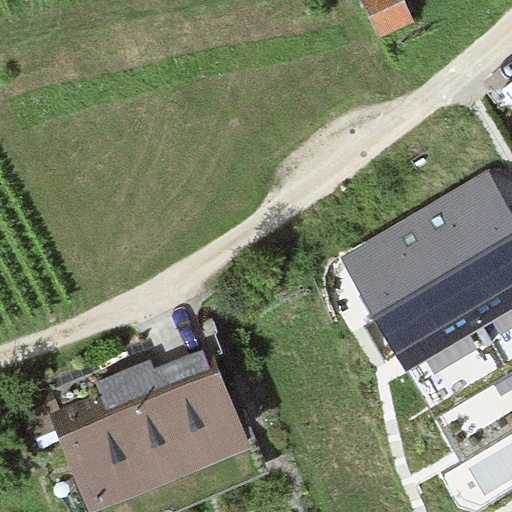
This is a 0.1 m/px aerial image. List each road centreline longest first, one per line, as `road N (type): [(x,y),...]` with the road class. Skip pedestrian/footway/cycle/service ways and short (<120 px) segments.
road 1 (track): [(0,361),(128,328),(511,25)]
road 2 (track): [(160,0),(0,46)]
